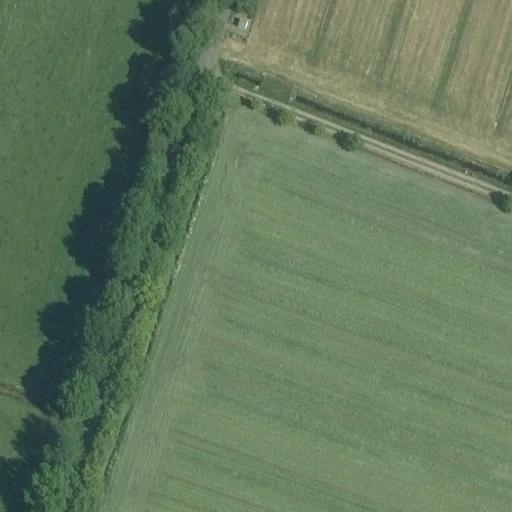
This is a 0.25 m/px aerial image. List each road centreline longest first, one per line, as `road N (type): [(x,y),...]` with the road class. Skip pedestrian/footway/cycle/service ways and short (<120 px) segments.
road 1 (unclassified): [(65,511),(229,0)]
road 2 (track): [(204,81),(511,198)]
